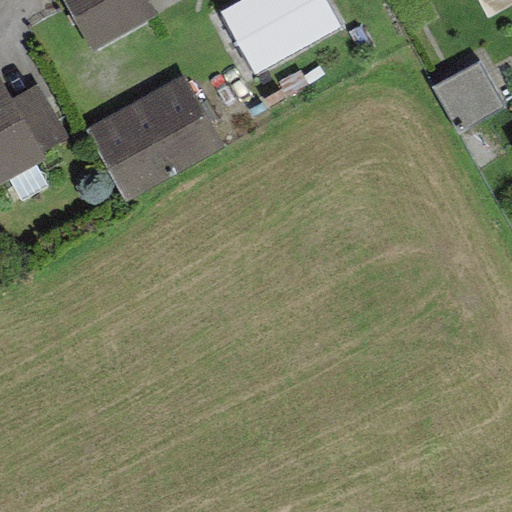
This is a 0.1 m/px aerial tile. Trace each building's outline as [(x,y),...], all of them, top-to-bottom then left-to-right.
[(147,0),(60,0),(92,53),(156,15),(147,0)] [(322,0),(241,0),(220,12),(255,75),(339,29),(322,0)] [(480,64),(432,89),(456,134),(503,108),(480,64)] [(183,76),(84,131),(124,204),(224,150),(183,76)] [(0,83),(0,183),(43,160),(40,154),(10,101),(0,83)] [(37,85),(10,101),(40,154),(67,139),(37,85)]
